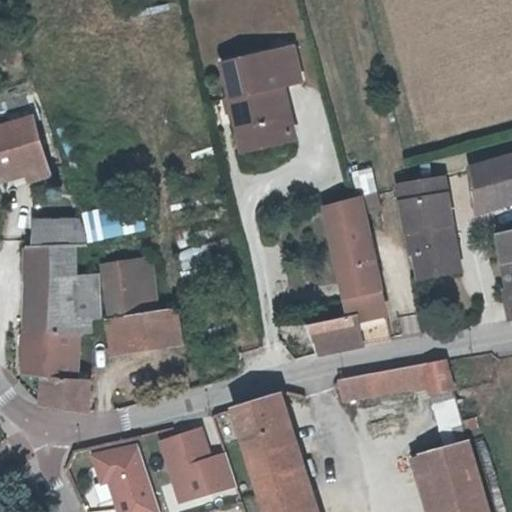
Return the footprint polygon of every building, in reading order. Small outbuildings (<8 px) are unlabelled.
[(289,47),(218,62),(237,151),(288,140),(276,86),(297,81),(289,47)] [(14,96),(0,100),(0,124),(22,115),(14,96)] [(0,176),(42,156),(22,115),(0,124),(0,176)] [(341,137),(345,152),(375,145),(371,130),(341,137)] [(474,190),(511,181),(511,152),(473,164),(468,165),(474,190)] [(369,166),(347,171),(353,195),(355,195),(357,205),(377,200),(369,166)] [(443,173),(426,176),(409,180),(397,183),(410,252),(415,251),(420,273),(447,268),(443,244),(441,245),(437,219),(450,218),(443,173)] [(511,181),(474,190),(477,204),(511,197),(511,181)] [(353,195),(350,196),(318,206),(348,312),(350,316),(308,328),(315,354),(345,346),(391,336),(357,205),(355,195),(353,195)] [(143,229),(140,211),(121,213),(119,203),(80,209),(84,238),(143,229)] [(75,216),(32,214),(32,235),(25,235),(25,245),(45,245),(44,328),(74,329),(79,329),(89,330),(89,316),(95,317),(96,276),(75,216)] [(505,289),(511,315),(511,314),(511,225),(495,229),(508,284),(504,284),(505,289)] [(453,243),(443,244),(447,268),(457,265),(453,243)] [(44,328),(45,245),(25,245),(23,328),(44,328)] [(148,258),(103,265),(119,354),(187,343),(181,311),(143,315),(138,288),(153,286),(148,258)] [(44,328),(23,328),(23,370),(38,372),(41,371),(71,375),(74,329),(44,328)] [(455,391),(446,362),(356,379),(360,397),(430,386),(432,396),(455,391)] [(76,375),(71,375),(41,371),(41,397),(45,400),(77,404),(84,404),(86,376),(76,375)] [(360,397),(356,379),(337,383),(335,383),(338,401),(360,397)] [(315,511),(275,399),(235,411),(271,511),(315,511)] [(157,436),(172,501),(233,487),(224,449),(209,453),(202,425),(157,436)] [(93,450),(108,511),(155,511),(137,439),(93,450)] [(492,511),(479,468),(471,443),(422,456),(439,511),(492,511)] [(391,511),(399,507),(385,481),(377,485),(391,511)]
